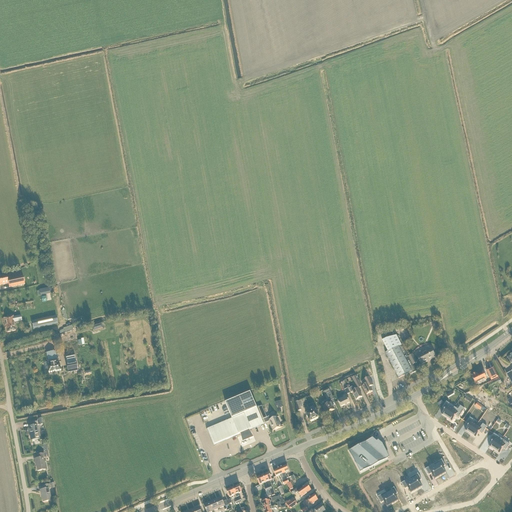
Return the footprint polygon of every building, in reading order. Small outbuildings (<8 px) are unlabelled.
[(6,277),(4,277),(0,278),(0,285),(5,285),(5,283),(8,282),(9,288),(24,284),(23,277),(21,277),(20,272),(6,276),(6,277)] [(50,288),(40,289),(41,296),(51,294),(50,288)] [(6,328),(7,333),(15,331),(14,325),(15,325),(15,323),(20,322),(18,316),(13,317),(3,319),(5,329),(6,328)] [(56,318),(32,323),(33,330),(58,324),(56,318)] [(382,341),(387,351),(388,352),(385,354),(398,379),(409,373),(410,375),(417,372),(413,365),(417,363),(416,361),(419,360),(421,365),(435,357),(431,349),(417,356),(417,357),(414,358),(413,355),(408,358),(396,336),(382,341)] [(55,352),(46,354),(48,362),(49,366),(47,367),(48,370),(49,373),(60,371),(58,361),(57,362),(57,360),(57,361),(55,352)] [(67,366),(76,364),(75,356),(65,358),(67,366)] [(67,366),(66,366),(68,373),(78,371),(76,364),(67,366)] [(493,367),(486,371),(491,381),(498,377),(493,367)] [(477,374),(472,376),(473,377),(472,378),(476,385),(482,382),(486,380),(483,373),(479,375),(477,375),(477,374)] [(361,387),(355,377),(352,378),(357,389),(361,387)] [(372,392),(370,388),(373,386),(369,378),(363,381),(365,385),(362,386),(367,395),(372,392)] [(352,393),(356,400),(362,397),(358,389),(354,391),(352,387),(348,389),(351,394),(352,393)] [(327,399),(328,402),(322,405),(324,410),(325,410),(327,414),(334,410),(330,401),(333,399),(330,392),(326,394),(328,398),(327,399)] [(232,419),(206,430),(208,429),(211,438),(215,445),(239,435),(240,434),(241,434),(241,435),(242,435),(243,435),(244,434),(245,434),(246,434),(247,433),(248,432),(249,432),(249,431),(249,430),(251,430),(263,424),(263,423),(257,408),(250,393),(225,403),(232,419)] [(338,401),(341,408),(350,403),(347,397),(346,395),(343,397),(343,398),(338,401)] [(445,410),(441,415),(447,419),(453,410),(448,407),(449,404),(446,402),(442,408),(445,410)] [(311,411),(306,413),(310,422),(319,418),(312,404),(308,406),(309,409),(310,409),(311,411)] [(262,406),(257,408),(263,423),(268,421),(273,431),(283,427),(281,427),(277,418),(279,417),(278,417),(273,419),(271,416),(267,418),(262,406)] [(453,410),(447,419),(452,422),(455,417),(458,419),(464,410),(460,407),(458,410),(454,408),(453,410)] [(469,426),(465,431),(470,435),(476,426),(471,423),(473,420),(470,418),(466,424),(469,426)] [(32,427),(28,427),(31,440),(39,439),(37,426),(38,426),(38,422),(31,423),(32,427)] [(476,426),(470,435),(475,438),(479,433),(482,435),(487,428),(483,425),(480,429),(476,426)] [(254,438),(249,431),(249,432),(248,432),(247,433),(246,434),(245,434),(244,434),(243,435),(242,435),(241,435),(243,443),(254,438)] [(493,442),(489,448),(494,451),(502,440),(494,434),(490,440),(493,442)] [(372,439),(349,451),(360,473),(388,459),(383,450),(387,448),(384,444),(381,446),(379,442),(374,444),(372,439)] [(502,440),(494,451),(499,455),(503,449),(506,451),(510,445),(502,440)] [(38,459),(34,460),(35,463),(36,463),(37,471),(45,470),(43,458),(45,458),(44,454),(37,455),(38,459)] [(442,460),(433,465),(440,477),(446,474),(442,468),(445,466),(442,460)] [(428,468),(425,470),(429,476),(432,474),(435,480),(440,477),(433,465),(435,468),(430,470),(428,468)] [(287,480),(287,479),(285,473),(289,471),(286,466),(280,468),(286,484),(287,483),(290,490),(293,489),(291,483),(289,483),(287,480)] [(280,475),(284,485),(286,484),(280,468),(273,471),(276,477),(280,475)] [(263,476),(266,482),(272,480),(269,473),(263,476)] [(418,474),(409,479),(411,481),(416,491),(422,488),(419,482),(421,480),(418,474)] [(263,476),(256,478),(259,485),(266,482),(263,476)] [(404,482),(401,484),(405,490),(408,488),(411,494),(416,491),(411,481),(406,484),(404,482)] [(43,502),(51,501),(49,489),(50,489),(49,485),(43,486),(44,490),(40,490),(41,494),(43,502)] [(301,486),(294,491),(296,494),(297,492),(301,498),(311,490),(307,485),(303,488),(301,486)] [(239,497),(239,496),(238,494),(242,492),(239,486),(232,488),(235,495),(236,498),(239,497)] [(226,491),(229,498),(233,496),(234,499),(236,498),(235,495),(232,488),(226,491)] [(392,492),(387,495),(393,505),(398,502),(395,496),(397,494),(394,488),(391,490),(392,492)] [(386,493),(377,498),(381,504),(384,502),(387,508),(393,505),(387,495),(386,493)] [(498,494),(493,499),(501,507),(506,501),(498,494)] [(314,495),(306,501),(307,503),(309,502),(311,505),(311,504),(312,505),(314,503),(318,500),(314,495)] [(277,497),(271,498),(272,501),(280,499),(281,505),(284,504),(283,501),(282,498),(281,498),(281,496),(277,497)] [(215,500),(219,509),(220,509),(224,507),(225,510),(227,509),(226,506),(225,506),(221,498),(215,500)] [(213,511),(214,511),(218,509),(218,511),(221,511),(220,509),(219,509),(215,500),(210,502),(213,511)] [(294,500),(287,505),(290,510),(297,505),(294,500)] [(210,502),(204,505),(206,511),(211,511),(212,511),(214,511),(213,511),(210,502)]
